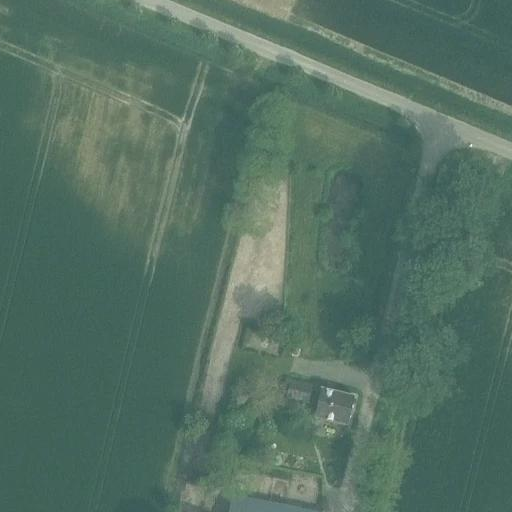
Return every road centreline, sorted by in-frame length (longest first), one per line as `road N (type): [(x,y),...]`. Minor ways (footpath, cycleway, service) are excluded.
road 1 (unclassified): [(511,152),(141,0)]
road 2 (unknown): [(457,130),(341,511)]
